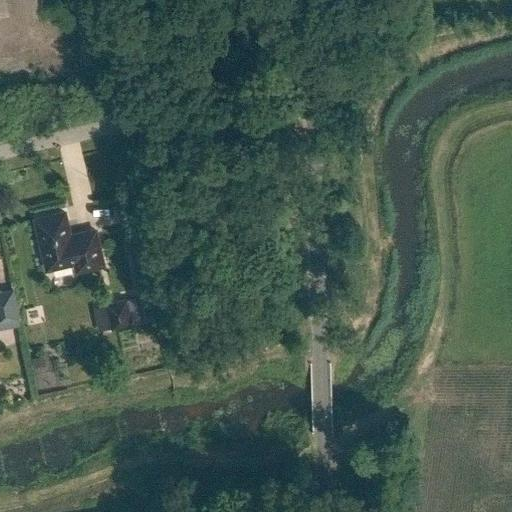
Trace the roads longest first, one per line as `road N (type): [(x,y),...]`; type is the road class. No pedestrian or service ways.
road 1 (unclassified): [(323,511),(312,108)]
road 2 (residential): [(0,153),(172,113),(312,108)]
